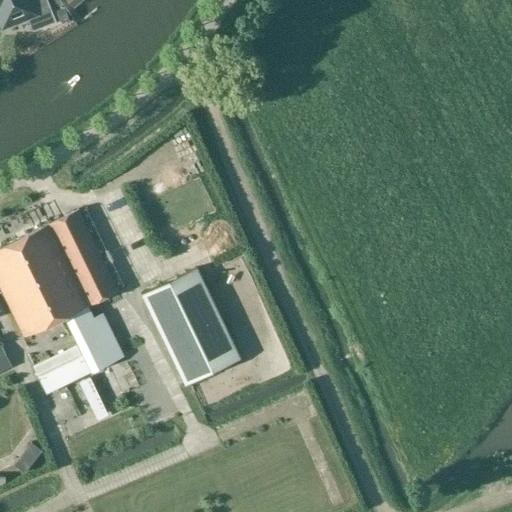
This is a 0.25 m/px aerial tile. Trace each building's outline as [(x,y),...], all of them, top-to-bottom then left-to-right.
[(0,0),(0,28),(0,29),(27,18),(32,31),(56,22),(47,0),(0,0)] [(55,11),(61,26),(70,22),(64,7),(55,11)] [(148,166),(141,175),(159,189),(166,180),(148,166)] [(77,211),(0,248),(0,286),(25,337),(62,319),(67,329),(90,374),(122,358),(116,346),(100,314),(94,317),(88,305),(117,292),(77,211)] [(141,294),(185,384),(240,357),(196,267),(141,294)] [(47,395),(90,374),(75,346),(33,367),(47,395)] [(163,395),(141,405),(144,414),(167,404),(163,395)] [(25,422),(10,441),(26,454),(41,436),(25,422)] [(308,437),(315,452),(332,445),(325,430),(308,437)] [(331,472),(337,491),(354,486),(348,467),(331,472)] [(288,511),(308,511),(311,511),(303,492),(283,500),(288,511)]
